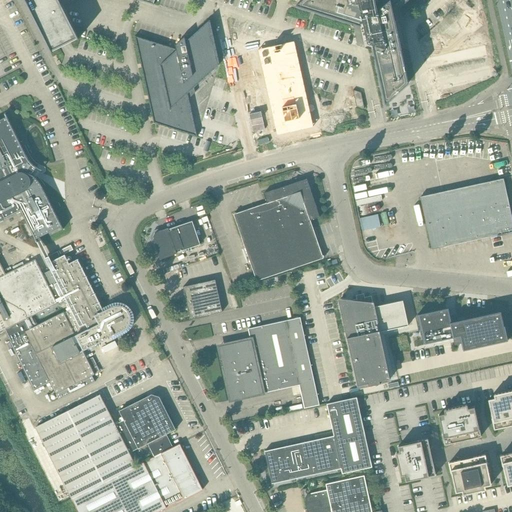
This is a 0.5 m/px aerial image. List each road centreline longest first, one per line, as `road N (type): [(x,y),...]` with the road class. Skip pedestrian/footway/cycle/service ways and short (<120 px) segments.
road 1 (unclassified): [(259,511),(124,228),(161,199),(329,148)]
road 2 (unclassified): [(511,287),(361,268),(329,148)]
road 3 (unknown): [(511,375),(381,409),(400,511)]
road 4 (unknown): [(167,326),(299,297),(314,314),(326,383)]
road 5 (unclassified): [(329,148),(511,108)]
road 6 (unknown): [(425,267),(409,181),(490,159)]
road 7 (unknown): [(236,88),(332,111),(349,76),(367,77)]
road 8 (unknown): [(349,76),(226,44)]
